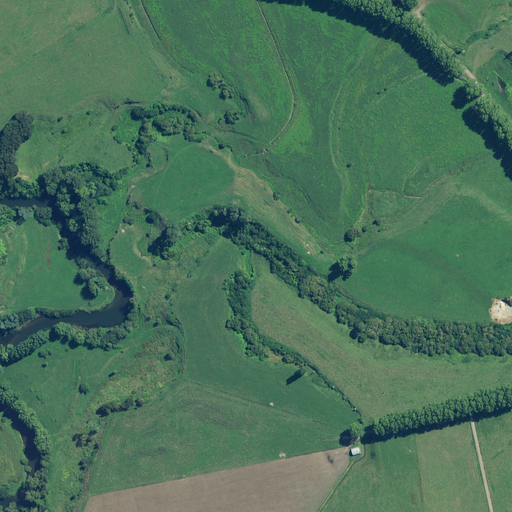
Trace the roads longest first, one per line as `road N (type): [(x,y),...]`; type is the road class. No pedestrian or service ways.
road 1 (track): [(511,132),(451,45),(408,11),(372,0)]
road 2 (track): [(352,432),(511,393)]
